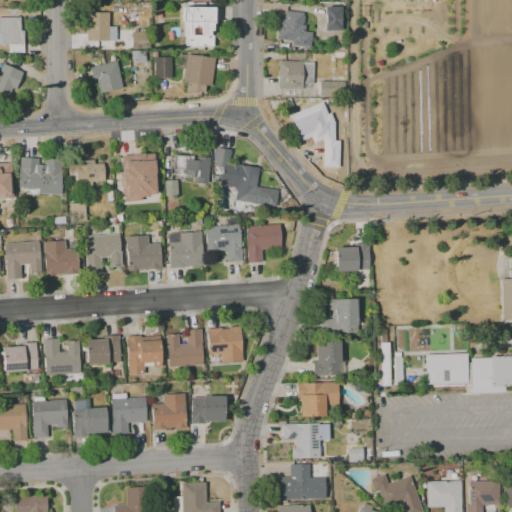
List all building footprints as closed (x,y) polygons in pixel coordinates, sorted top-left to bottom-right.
[(427,0),(405,0),(406,11),(427,11),(427,0)] [(182,7),(214,8),(213,48),(185,47),(185,37),(183,37),(183,22),(182,22),(182,7)] [(324,31),(324,7),(339,7),(339,30),(324,31)] [(285,11),(303,12),(304,32),(310,32),(310,45),(292,46),(292,40),(278,39),(280,21),(285,21),(285,11)] [(86,40),(87,12),(108,13),(108,27),(116,27),(116,41),(86,40)] [(23,44),(24,52),(9,53),(8,44),(0,44),(0,17),(21,17),(20,30),(24,30),(23,44)] [(131,40),(131,31),(150,31),(150,40),(131,40)] [(131,50),(145,51),(145,62),(136,61),(136,59),(131,59),(131,50)] [(186,54),(214,57),(213,88),(185,88),(186,54)] [(154,77),(154,57),(170,57),(170,77),(154,77)] [(346,74),(340,74),(340,69),(337,69),(337,60),(347,60),(346,74)] [(123,88),(100,93),(97,81),(92,82),(89,68),(116,61),(123,88)] [(278,61),(313,62),(312,83),(301,83),(301,88),(278,87),(278,61)] [(15,87),(0,80),(0,70),(3,64),(22,72),(15,87)] [(319,81),(344,81),(343,96),(319,96),(319,81)] [(332,129),(301,142),(289,114),(321,101),(332,129)] [(323,133),(346,134),(346,141),(338,141),(337,175),(322,174),(323,133)] [(215,147),(230,149),(229,159),(237,160),(237,164),(258,166),(257,185),(279,187),(278,204),(255,202),(255,204),(234,202),(236,185),(219,183),(221,167),(213,166),(215,147)] [(174,154),(193,156),(192,160),(199,161),(199,157),(209,158),(206,183),(194,182),(194,178),(185,177),(185,176),(176,175),(177,170),(173,169),(174,154)] [(123,201),(120,156),(127,156),(128,162),(154,159),(157,195),(140,196),(140,199),(123,201)] [(60,194),(18,192),(19,158),(37,159),(37,164),(43,164),(43,159),(61,160),(60,194)] [(67,162),(93,159),(93,163),(103,163),(104,183),(76,186),(75,176),(68,177),(67,162)] [(164,181),(176,180),(177,194),(164,195),(164,181)] [(69,204),(84,203),(85,219),(69,219),(69,204)] [(246,262),(243,227),(278,224),(280,249),(262,250),(262,261),(246,262)] [(204,227),(238,225),(241,261),(225,262),(224,250),(215,250),(216,263),(207,264),(204,227)] [(168,267),(166,234),(200,231),(202,265),(168,267)] [(511,317),(503,317),(502,278),(511,278),(511,274),(509,274),(508,233),(511,233),(511,317)] [(83,237),(118,234),(121,267),(109,268),(108,257),(99,258),(100,268),(86,270),(83,237)] [(127,271),(124,237),(146,235),(147,244),(158,243),(160,268),(127,271)] [(45,276),(42,242),(64,240),(64,249),(75,248),(77,273),(45,276)] [(3,244),(37,241),(40,276),(28,277),(27,264),(18,265),(20,278),(6,279),(3,244)] [(335,271),(334,248),(350,248),(350,244),(368,243),(369,268),(357,268),(357,270),(335,271)] [(327,299),(356,299),(357,324),(334,325),(334,315),(331,315),(331,310),(327,310),(327,299)] [(206,328),(238,326),(241,361),(215,363),(214,354),(208,354),(206,328)] [(167,367),(164,331),(176,330),(177,344),(187,343),(186,329),(200,328),(202,365),(167,367)] [(86,364),(84,340),(104,339),(104,336),(118,335),(120,362),(86,364)] [(127,375),(125,336),(140,335),(140,341),(158,339),(160,365),(142,367),(143,374),(127,375)] [(44,375),(42,339),(57,338),(58,352),(66,352),(65,341),(77,340),(80,373),(44,375)] [(312,376),(312,360),(314,360),(314,342),(339,342),(339,355),(343,355),(344,375),(312,376)] [(380,343),(388,342),(389,385),(381,386),(380,343)] [(2,347),(23,346),(22,344),(35,343),(36,368),(3,371),(2,347)] [(423,355),(467,354),(467,383),(424,384),(423,355)] [(489,357),(511,356),(511,384),(489,385),(489,357)] [(393,359),(401,358),(402,385),(393,385),(393,359)] [(295,383),(337,383),(337,404),(325,404),(325,416),(299,417),(298,398),(296,398),(295,383)] [(151,429),(150,404),(162,403),(161,394),(183,393),(185,427),(151,429)] [(111,432),(109,398),(144,396),(145,421),(126,422),(127,431),(111,432)] [(189,423),(189,397),(223,396),(223,421),(201,422),(201,423),(189,423)] [(32,437),(30,401),(65,399),(66,427),(55,428),(55,425),(46,425),(47,437),(32,437)] [(73,437),(71,401),(85,400),(85,409),(104,408),(106,436),(73,437)] [(26,440),(11,440),(11,429),(0,429),(0,405),(24,404),(26,440)] [(281,424),(328,423),(328,440),(318,440),(318,457),(290,458),(290,447),(293,447),(293,438),(281,438),(281,424)] [(347,448),(362,448),(362,459),(347,460),(347,448)] [(276,500),(276,477),(288,477),(288,464),(308,464),(308,478),(324,478),(324,498),(276,500)] [(421,511),(403,511),(400,504),(385,510),(378,490),(374,492),(369,479),(383,474),(387,483),(409,475),(421,511)] [(459,511),(444,511),(444,507),(426,507),(425,481),(459,480),(459,511)] [(467,481),(498,481),(498,505),(481,505),(481,511),(464,511),(464,505),(468,505),(467,481)] [(511,481),(511,506),(502,506),(501,481),(511,481)] [(180,511),(180,483),(204,482),(205,502),(218,502),(218,511),(180,511)] [(112,511),(112,505),(125,505),(124,487),(143,486),(144,511),(112,511)] [(45,495),(45,511),(13,511),(13,496),(45,495)] [(358,511),(360,506),(361,506),(363,503),(372,506),(370,510),(377,511),(358,511)]
